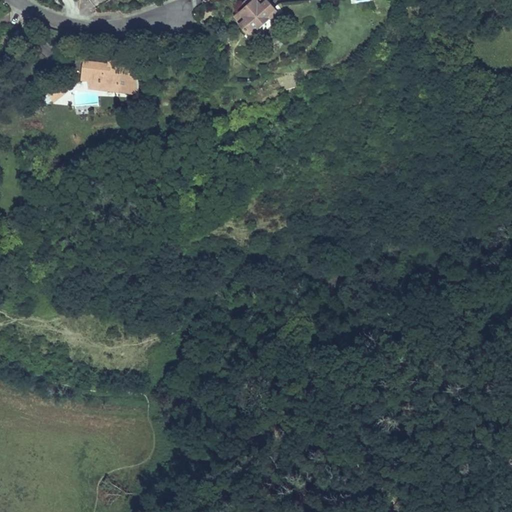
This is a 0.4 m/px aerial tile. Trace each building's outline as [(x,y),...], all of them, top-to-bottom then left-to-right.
[(234,17),(250,35),(255,35),(259,32),(259,27),(257,24),(266,16),(269,18),(274,19),(277,16),(277,11),(267,0),(253,0),(251,2),(245,8),(234,17)] [(257,24),(259,27),(269,18),(266,16),(257,24)] [(135,76),(135,68),(120,66),(121,56),(112,55),(111,65),(109,65),(83,62),(81,80),(88,80),(89,88),(100,86),(100,89),(117,87),(117,91),(129,89),(129,92),(139,91),(138,77),(135,76)] [(63,83),(58,86),(64,93),(68,90),(63,83)] [(58,86),(48,94),(54,101),(64,93),(58,86)]
